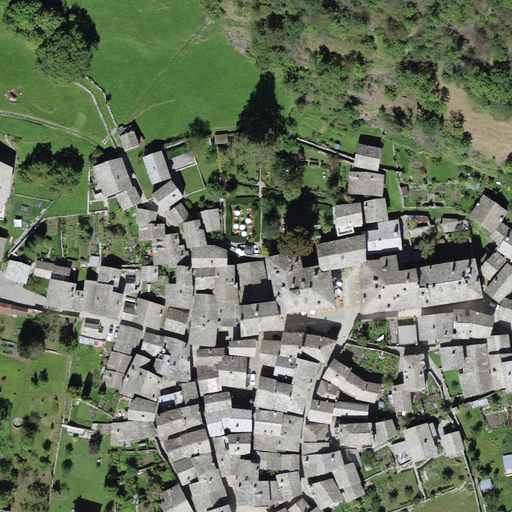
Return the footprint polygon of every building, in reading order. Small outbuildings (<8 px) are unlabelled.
[(133,131),(119,137),(124,152),(139,146),(133,131)] [(228,134),(216,136),(216,145),(229,144),(228,134)] [(377,171),(382,149),(358,144),(353,166),(377,171)] [(162,152),(142,159),(152,185),(172,178),(162,152)] [(121,157),(93,167),(104,198),(115,195),(132,188),(121,157)] [(13,169),(0,163),(0,212),(1,213),(11,193),(13,169)] [(384,175),(348,172),(346,194),(382,198),(384,175)] [(184,197),(171,180),(150,195),(163,212),(184,197)] [(134,187),(132,188),(115,195),(123,211),(142,202),(134,187)] [(507,211),(482,194),(468,218),(493,233),(501,222),(507,211)] [(363,201),(366,223),(389,221),(386,199),(363,201)] [(363,226),(360,202),(334,206),(335,228),(337,236),(354,233),(353,228),(363,226)] [(181,203),(166,214),(175,227),(190,216),(181,203)] [(157,213),(137,209),(135,224),(138,224),(139,241),(151,240),(164,239),(164,235),(164,224),(155,224),(157,213)] [(218,209),(196,213),(198,220),(201,233),(204,232),(220,230),(218,209)] [(402,230),(419,229),(417,218),(401,220),(402,230)] [(207,245),(204,232),(201,233),(198,220),(182,223),(186,248),(207,245)] [(398,221),(378,223),(378,230),(361,232),(361,235),(363,235),(366,256),(402,251),(398,221)] [(511,229),(501,222),(493,233),(490,237),(497,242),(495,244),(500,247),(498,251),(511,259),(511,256),(511,231),(510,230),(511,229)] [(178,233),(164,235),(164,239),(151,240),(153,266),(158,265),(167,265),(167,269),(176,268),(176,266),(190,267),(184,245),(180,245),(178,233)] [(366,256),(363,235),(361,235),(315,245),(320,272),(359,266),(366,261),(366,256)] [(254,247),(245,244),(243,252),(252,254),(254,247)] [(207,246),(191,249),(192,267),(192,269),(196,268),(211,267),(209,245),(207,246)] [(209,245),(211,267),(214,267),(227,267),(227,265),(227,251),(214,246),(209,245)] [(299,251),(265,258),(268,280),(272,280),(275,300),(277,300),(279,315),(335,308),(330,273),(320,274),(318,265),(303,268),(299,251)] [(490,281),(506,261),(495,252),(477,271),(490,281)] [(425,308),(417,268),(399,272),(396,255),(381,257),(379,261),(366,261),(359,266),(361,313),(401,311),(425,308)] [(475,258),(417,268),(425,308),(482,299),(475,258)] [(90,259),(89,268),(97,269),(98,260),(90,259)] [(26,284),(31,266),(9,260),(4,278),(26,284)] [(52,272),(54,265),(36,261),(33,275),(50,279),(57,281),(59,274),(52,272)] [(266,303),(261,261),(236,264),(237,283),(239,306),(266,303)] [(511,266),(507,263),(495,277),(511,291),(511,289),(511,266)] [(72,269),(54,265),(52,272),(59,274),(70,276),(72,269)] [(153,266),(141,266),(140,281),(157,282),(158,265),(153,266)] [(234,265),(227,265),(227,267),(214,267),(214,289),(214,294),(214,296),(217,296),(217,319),(239,319),(239,306),(237,283),(235,284),(234,265)] [(120,270),(99,266),(97,282),(92,312),(92,315),(117,320),(124,294),(116,293),(120,270)] [(191,269),(190,267),(176,266),(176,268),(176,284),(176,286),(193,286),(191,269)] [(195,290),(214,289),(214,267),(211,267),(196,268),(195,290)] [(498,303),(511,291),(495,277),(483,291),(498,303)] [(75,290),(76,284),(57,281),(50,279),(46,305),(71,311),(72,309),(75,290)] [(92,312),(97,282),(85,280),(83,292),(75,290),(72,309),(92,312)] [(190,309),(193,286),(176,286),(176,284),(167,283),(165,306),(190,309)] [(217,324),(217,319),(217,296),(214,296),(214,294),(195,293),(191,321),(217,324)] [(159,332),(166,307),(138,298),(133,308),(125,307),(120,319),(132,322),(159,332)] [(511,300),(505,299),(500,305),(496,319),(511,323),(511,300)] [(279,330),(275,302),(266,303),(239,306),(239,319),(241,338),(259,335),(258,332),(279,330)] [(0,314),(27,321),(29,311),(0,304),(0,314)] [(189,313),(169,308),(164,330),(184,335),(189,313)] [(470,309),(453,310),(453,313),(457,339),(459,339),(469,339),(470,309)] [(495,318),(470,309),(469,339),(490,338),(495,318)] [(460,344),(459,339),(457,339),(453,313),(418,316),(420,341),(439,340),(440,345),(460,344)] [(215,347),(217,324),(191,321),(188,344),(189,344),(215,347)] [(145,332),(119,325),(113,351),(134,358),(136,354),(139,355),(140,353),(145,332)] [(416,344),(415,325),(398,326),(399,345),(416,344)] [(166,376),(171,356),(162,354),(164,336),(145,332),(140,353),(156,358),(151,372),(166,376)] [(304,333),(282,333),(281,341),(279,355),(296,359),(300,360),(301,356),(304,333)] [(337,341),(304,333),(301,356),(305,356),(304,358),(327,365),(337,341)] [(511,356),(507,335),(492,336),(491,339),(486,339),(487,343),(488,355),(493,391),(504,387),(499,361),(511,358),(511,356)] [(177,340),(164,336),(162,354),(171,356),(166,376),(165,380),(183,382),(191,380),(189,355),(187,345),(177,340)] [(256,339),(229,342),(228,355),(246,357),(255,358),(256,339)] [(281,341),(261,340),(258,368),(274,370),(277,355),(279,355),(281,341)] [(488,355),(487,343),(462,346),(438,349),(442,372),(463,369),(463,374),(458,375),(464,399),(493,391),(488,355)] [(225,356),(224,348),(196,350),(198,366),(195,367),(200,397),(203,396),(222,393),(221,386),(218,385),(218,362),(222,362),(222,356),(225,356)] [(123,381),(134,358),(113,351),(111,351),(106,370),(104,369),(99,386),(121,389),(123,381)] [(156,402),(163,380),(145,371),(150,360),(139,355),(136,354),(134,358),(123,381),(121,389),(120,394),(133,399),(134,394),(156,402)] [(427,389),(423,354),(402,356),(404,384),(405,391),(409,391),(427,389)] [(244,389),(246,357),(228,355),(225,356),(222,356),(222,362),(218,362),(218,385),(221,386),(244,389)] [(291,385),(296,359),(279,355),(277,355),(274,370),(273,380),(278,381),(277,382),(291,385)] [(511,358),(499,361),(504,387),(505,395),(511,393),(511,358)] [(300,360),(296,359),(291,385),(293,385),(287,411),(303,415),(310,385),(314,386),(319,365),(300,360)] [(351,370),(334,359),(323,379),(340,389),(350,372),(351,370)] [(364,382),(350,372),(340,389),(355,397),(364,382)] [(278,381),(273,380),(260,377),(253,407),(270,410),(276,382),(277,382),(278,381)] [(340,391),(322,381),(314,398),(334,401),(340,391)] [(195,382),(181,385),(182,391),(173,393),(176,410),(180,409),(199,405),(195,382)] [(287,413),(287,411),(293,385),(291,385),(277,382),(276,382),(270,410),(287,413)] [(381,385),(364,382),(355,397),(354,399),(375,404),(381,385)] [(412,412),(409,391),(405,391),(404,384),(391,387),(395,413),(412,412)] [(228,391),(222,393),(203,396),(205,413),(203,413),(210,437),(225,435),(224,429),(230,428),(230,409),(232,409),(228,391)] [(176,410),(173,393),(159,397),(158,400),(161,414),(176,410)] [(152,422),(155,403),(137,398),(127,420),(152,422)] [(333,404),(312,400),(307,419),(331,423),(332,415),(333,404)] [(333,404),(332,415),(366,419),(368,405),(334,401),(333,404)] [(471,403),(473,410),(488,408),(487,401),(471,403)] [(203,424),(199,405),(180,409),(185,430),(203,424)] [(185,430),(180,409),(176,410),(161,414),(155,415),(155,419),(161,439),(185,430)] [(232,409),(230,409),(230,428),(230,432),(252,432),(252,410),(232,409)] [(283,413),(257,410),(254,434),(255,434),(253,450),(276,453),(278,436),(280,436),(280,435),(283,414),(283,413)] [(302,418),(283,414),(280,435),(300,438),(302,418)] [(392,420),(372,423),(379,446),(398,436),(392,420)] [(373,445),(372,423),(355,424),(356,446),(373,445)] [(402,431),(407,447),(432,439),(432,438),(427,424),(427,423),(402,431)] [(432,423),(427,424),(432,438),(437,436),(432,423)] [(155,437),(150,424),(111,424),(109,446),(124,447),(124,442),(155,437)] [(356,446),(355,424),(339,425),(340,447),(356,446)] [(327,425),(304,425),(303,455),(330,453),(327,425)] [(210,453),(204,429),(180,435),(181,438),(163,442),(170,463),(172,463),(189,458),(210,453)] [(464,451),(458,432),(441,437),(446,456),(464,451)] [(251,434),(227,435),(229,455),(236,455),(250,455),(251,434)] [(216,457),(229,455),(227,435),(212,438),(216,457)] [(407,447),(412,463),(438,456),(432,439),(407,447)] [(281,454),(252,451),(251,462),(255,462),(255,468),(259,468),(279,470),(281,454)] [(344,467),(339,451),(324,455),(316,455),(321,475),(331,471),(344,467)] [(210,453),(189,458),(198,482),(220,477),(218,469),(216,470),(210,453)] [(299,471),(299,455),(281,454),(279,470),(279,475),(299,471)] [(234,475),(236,455),(229,455),(216,457),(222,478),(234,475)] [(305,479),(321,475),(316,455),(302,456),(305,479)] [(396,459),(399,469),(411,465),(408,455),(396,459)] [(188,485),(198,482),(189,458),(172,463),(182,486),(188,485)] [(239,460),(237,480),(253,480),(252,482),(258,482),(259,468),(255,468),(255,462),(251,462),(239,460)] [(353,463),(344,467),(331,471),(334,479),(344,499),(347,504),(366,494),(353,463)] [(301,495),(299,471),(279,475),(275,476),(277,481),(283,502),(301,495)] [(198,482),(188,485),(192,497),(190,497),(197,511),(208,511),(228,505),(220,477),(198,482)] [(344,499),(334,479),(304,487),(317,507),(321,511),(323,510),(344,499)] [(237,480),(234,480),(236,507),(254,507),(252,482),(253,480),(237,480)] [(283,502),(277,481),(258,482),(252,482),(254,507),(270,506),(283,502)] [(192,511),(178,484),(161,493),(165,502),(159,505),(163,511),(192,511)] [(310,511),(313,510),(302,498),(287,511),(288,511),(310,511)]
